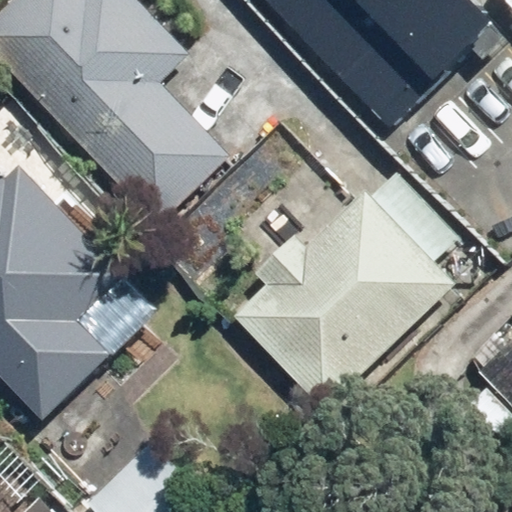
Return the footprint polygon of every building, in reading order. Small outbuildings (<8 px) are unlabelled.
[(150,0),(21,0),(0,20),(0,48),(168,224),(240,156),(168,81),(200,51),(150,0)] [(276,0),(397,124),(496,29),(467,0),(276,0)] [(0,360),(20,382),(84,322),(60,296),(98,260),(0,156),(0,360)] [(511,253),(511,177),(505,184),(484,163),(453,194),(511,253)] [(345,407),(467,284),(443,261),(469,235),(400,168),(320,248),(304,232),(236,300),(345,407)] [(511,417),(511,320),(463,373),(511,417)] [(106,502),(115,511),(231,511),(301,446),(235,378),(106,502)] [(295,511),(395,511),(346,462),(295,511)] [(26,511),(58,511),(43,496),(26,511)]
